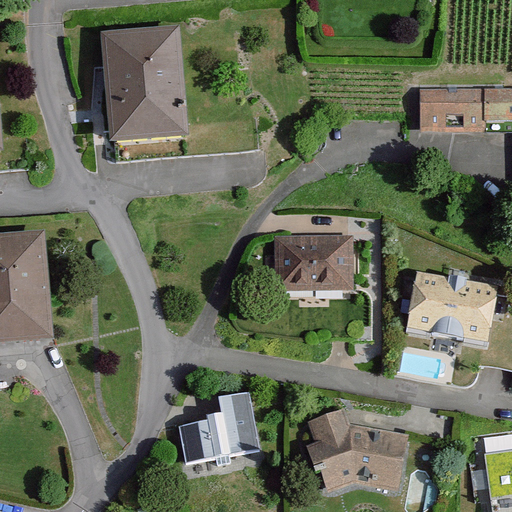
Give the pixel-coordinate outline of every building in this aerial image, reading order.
[(176,33),(104,40),(114,146),(186,139),(176,33)] [(511,89),(417,88),(417,129),(511,129),(511,89)] [(41,228),(0,233),(0,343),(56,336),(41,228)] [(347,236),(263,235),(262,295),(346,296),(347,236)] [(500,292),(419,277),(408,337),(489,351),(500,292)] [(179,428),(185,466),(258,453),(248,395),(219,399),(222,414),(206,417),(207,423),(179,428)] [(308,450),(326,493),(356,483),(398,490),(405,436),(348,429),(343,413),(307,426),(316,448),(308,450)] [(511,511),(511,453),(483,458),(491,511),(511,511)]
